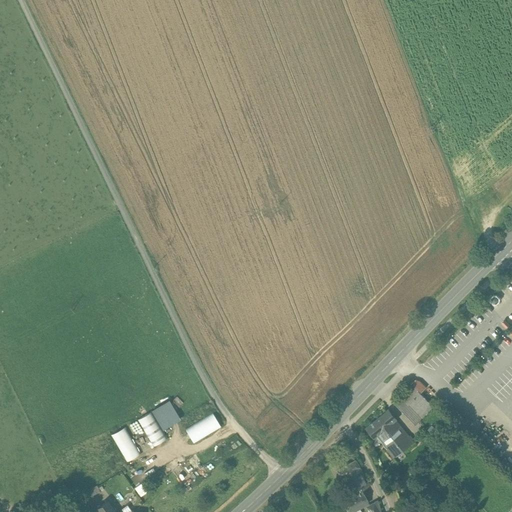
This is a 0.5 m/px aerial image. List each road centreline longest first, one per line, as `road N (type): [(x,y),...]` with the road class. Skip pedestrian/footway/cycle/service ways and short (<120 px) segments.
road 1 (unclassified): [(282,474),(213,389),(22,0)]
road 2 (primary): [(511,239),(337,417)]
